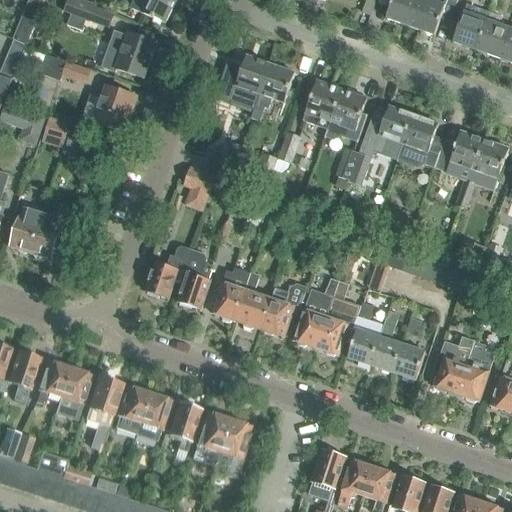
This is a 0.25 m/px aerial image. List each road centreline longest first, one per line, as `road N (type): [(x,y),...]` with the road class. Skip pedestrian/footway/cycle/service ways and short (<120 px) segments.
road 1 (residential): [(511,475),(96,334)]
road 2 (residential): [(96,334),(217,7)]
road 3 (residential): [(511,112),(217,7)]
